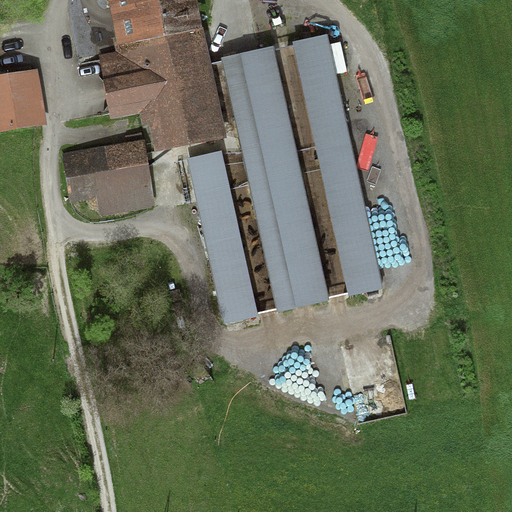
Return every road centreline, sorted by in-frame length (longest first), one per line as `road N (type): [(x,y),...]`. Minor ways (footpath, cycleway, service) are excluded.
road 1 (track): [(50,232),(149,229),(178,245),(206,336),(231,345),(389,315),(410,282),(381,123),(358,46),(319,0)]
road 2 (track): [(106,511),(50,232)]
road 3 (track): [(67,0),(53,59),(54,124)]
